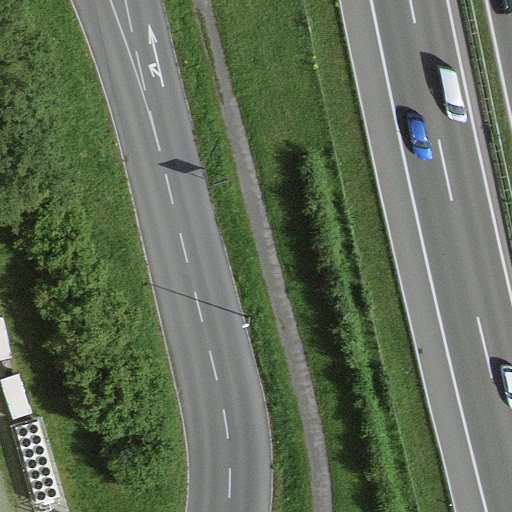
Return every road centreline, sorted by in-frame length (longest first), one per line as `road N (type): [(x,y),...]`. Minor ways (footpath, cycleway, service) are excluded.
road 1 (track): [(326,511),(210,0)]
road 2 (unclassified): [(135,0),(230,438),(228,511)]
road 3 (motorway): [(408,0),(511,447)]
